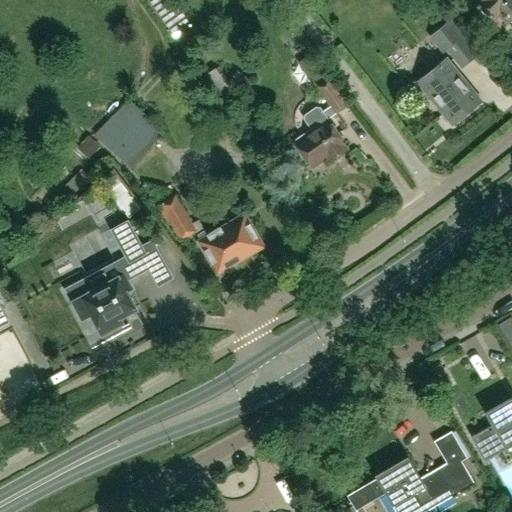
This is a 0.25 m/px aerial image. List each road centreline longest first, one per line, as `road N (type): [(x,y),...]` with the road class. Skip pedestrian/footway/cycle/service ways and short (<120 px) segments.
road 1 (residential): [(111,511),(511,291)]
road 2 (unclassified): [(439,194),(288,0)]
road 3 (residential): [(439,194),(256,310),(252,337)]
road 4 (secondary): [(77,464),(285,382)]
road 5 (secondary): [(264,354),(122,430),(77,464)]
road 6 (secondary): [(439,248),(264,354)]
road 7 (secondary): [(285,382),(343,340),(439,248)]
